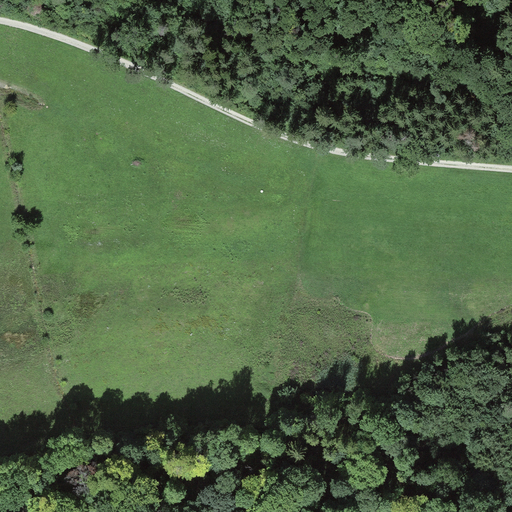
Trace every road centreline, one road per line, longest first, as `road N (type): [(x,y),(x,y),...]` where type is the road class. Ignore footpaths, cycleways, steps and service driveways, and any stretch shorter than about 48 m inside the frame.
road 1 (track): [(0,19),(317,146),(511,166)]
road 2 (track): [(154,0),(305,60),(472,90)]
